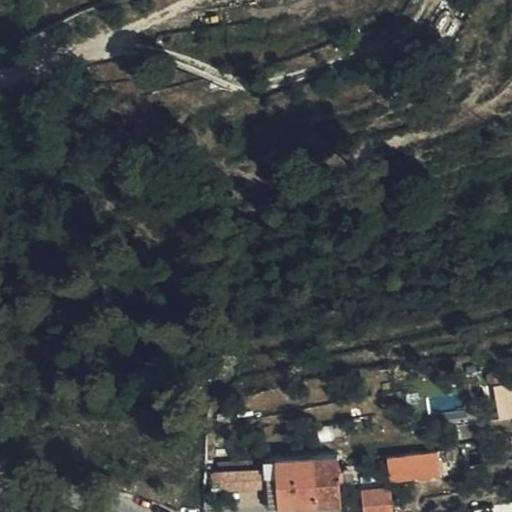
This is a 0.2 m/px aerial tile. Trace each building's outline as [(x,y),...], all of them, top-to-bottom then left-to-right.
[(511,413),(511,376),(496,378),(500,415),(511,413)] [(330,483),(327,434),(252,439),(252,456),(263,456),(263,486),(330,483)] [(441,447),(388,452),(391,477),(443,472),(441,447)] [(382,489),(378,462),(352,466),(355,493),(382,489)] [(214,487),(263,486),(262,464),(214,466),(214,487)] [(511,511),(511,499),(496,501),(496,511),(511,511)]
